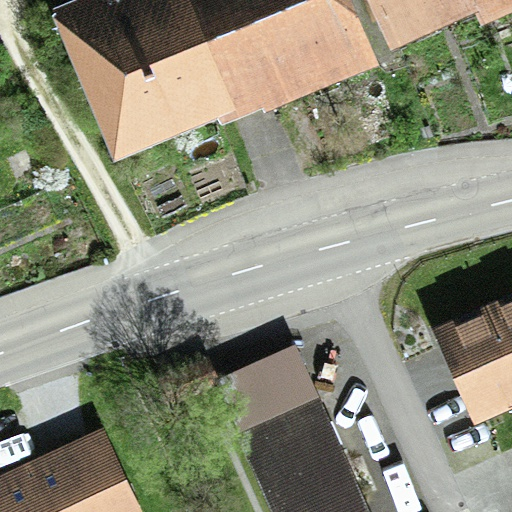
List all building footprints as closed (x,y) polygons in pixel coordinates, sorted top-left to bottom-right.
[(57,0),(49,4),(112,152),(215,109),(219,118),(260,101),(263,107),(377,59),(352,0),(57,0)] [(511,0),(371,0),(390,41),(474,5),(480,20),(511,6),(511,0)] [(511,399),(511,285),(431,321),(473,417),(511,399)] [(272,511),(372,511),(293,338),(210,376),(272,511)] [(0,511),(143,511),(102,422),(0,468),(0,511)]
